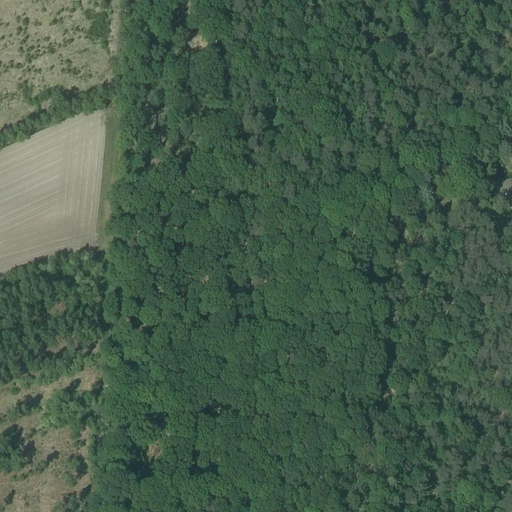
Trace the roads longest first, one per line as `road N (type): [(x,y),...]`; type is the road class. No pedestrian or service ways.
road 1 (track): [(237,218),(250,511)]
road 2 (track): [(237,218),(511,131)]
road 3 (track): [(224,0),(224,163),(237,218)]
